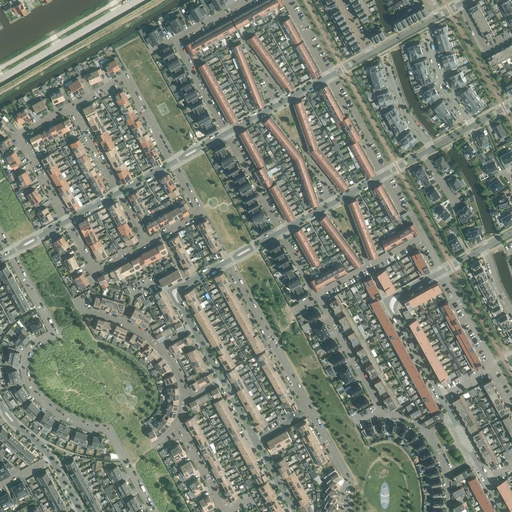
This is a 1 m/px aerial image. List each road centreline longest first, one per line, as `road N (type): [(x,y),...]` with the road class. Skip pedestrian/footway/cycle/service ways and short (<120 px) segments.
road 1 (residential): [(8,253),(53,333),(26,357),(32,388),(57,414),(110,435),(152,511)]
road 2 (residential): [(424,236),(317,294),(381,413)]
road 3 (residential): [(226,261),(309,409)]
road 4 (residential): [(440,397),(389,303),(442,271)]
road 5 (tertiary): [(136,0),(0,78)]
road 6 (residential): [(171,163),(126,80),(76,106)]
